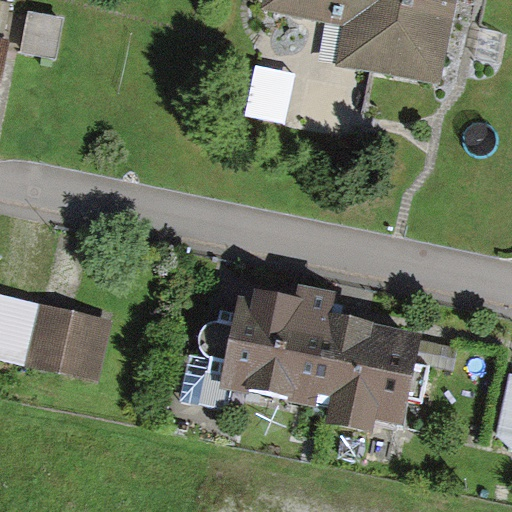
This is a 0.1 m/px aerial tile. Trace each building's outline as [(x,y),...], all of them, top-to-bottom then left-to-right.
[(459,0),(258,0),(255,14),(336,31),(329,65),(442,87),(459,0)] [(0,2),(0,103),(12,38),(6,37),(13,5),(0,2)] [(61,20),(30,13),(23,52),(54,58),(61,20)] [(220,387),(293,401),(317,290),(300,286),(298,299),(256,290),(254,301),(240,298),(237,312),(222,309),(219,322),(214,321),(209,323),(203,329),(200,337),(200,346),(203,353),(207,357),(213,358),(210,376),(222,378),(220,387)] [(335,294),(317,290),(293,401),(330,409),(327,422),(375,432),(378,418),(403,424),(407,402),(422,405),(430,366),(415,363),(422,331),(332,312),(335,294)] [(0,357),(95,381),(110,321),(0,293),(0,357)] [(511,372),(510,372),(497,434),(511,448),(511,372)]
